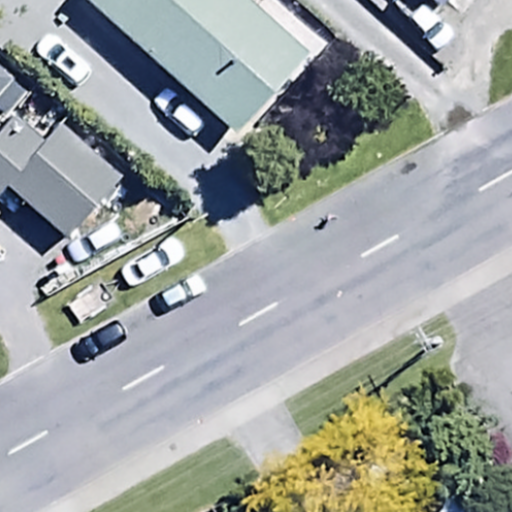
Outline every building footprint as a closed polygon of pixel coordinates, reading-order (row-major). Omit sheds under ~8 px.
[(301,63),(230,0),(78,0),(72,7),(228,145),(301,63)] [(453,0),(415,0),(439,18),(453,0)] [(0,103),(11,91),(0,81),(0,103)] [(0,195),(4,198),(61,248),(112,189),(54,139),(42,153),(6,122),(0,129),(0,195)] [(511,435),(497,442),(511,473),(511,435)]
